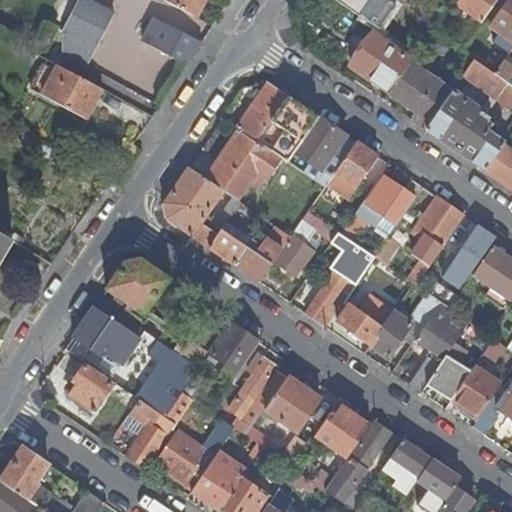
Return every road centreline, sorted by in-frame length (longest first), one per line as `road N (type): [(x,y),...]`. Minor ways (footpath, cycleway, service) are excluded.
road 1 (residential): [(123,219),(511,484)]
road 2 (residential): [(243,38),(511,220)]
road 3 (residential): [(243,38),(123,219)]
road 4 (residential): [(123,219),(0,397)]
road 5 (residential): [(0,401),(161,511)]
